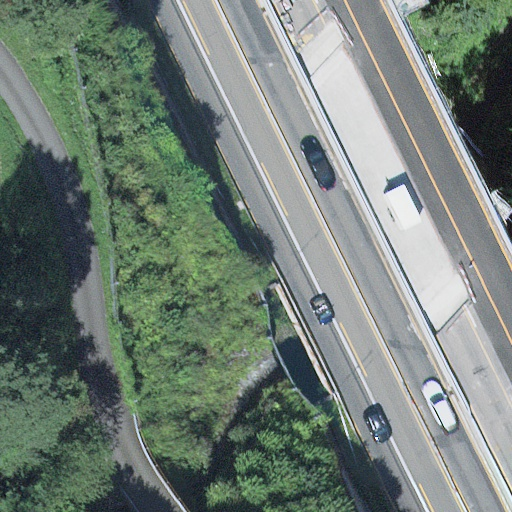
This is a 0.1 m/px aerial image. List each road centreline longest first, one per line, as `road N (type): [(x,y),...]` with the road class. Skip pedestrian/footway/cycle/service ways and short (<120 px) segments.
road 1 (motorway): [(212,0),(466,511)]
road 2 (unclassified): [(150,511),(108,429),(71,197),(47,133),(0,68)]
road 3 (motorway): [(511,380),(318,0)]
